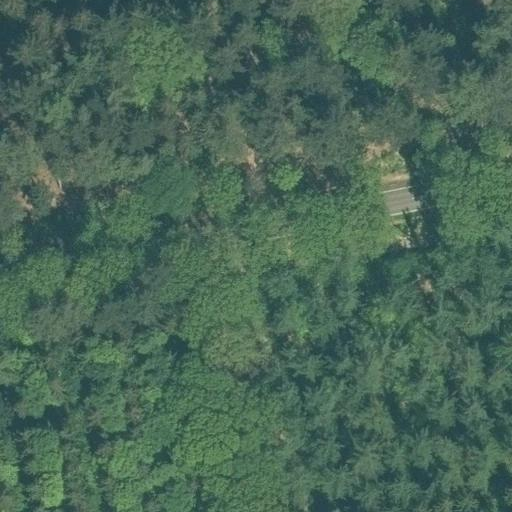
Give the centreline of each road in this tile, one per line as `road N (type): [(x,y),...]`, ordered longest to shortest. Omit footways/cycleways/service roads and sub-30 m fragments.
road 1 (tertiary): [(0,281),(511,179)]
road 2 (track): [(210,304),(242,511)]
